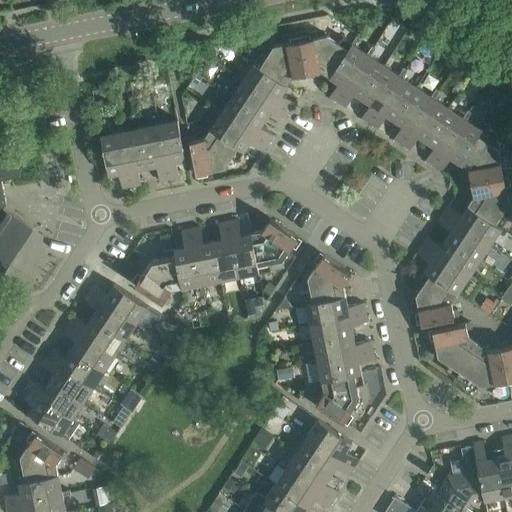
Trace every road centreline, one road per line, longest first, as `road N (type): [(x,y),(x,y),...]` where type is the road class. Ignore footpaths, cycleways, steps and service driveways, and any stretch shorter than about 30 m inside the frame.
road 1 (residential): [(423,421),(413,405),(388,271),(372,238),(286,181),(100,215)]
road 2 (residential): [(100,215),(60,35)]
road 3 (tertiary): [(230,0),(60,35)]
road 4 (residential): [(0,351),(32,308),(54,297),(100,215)]
